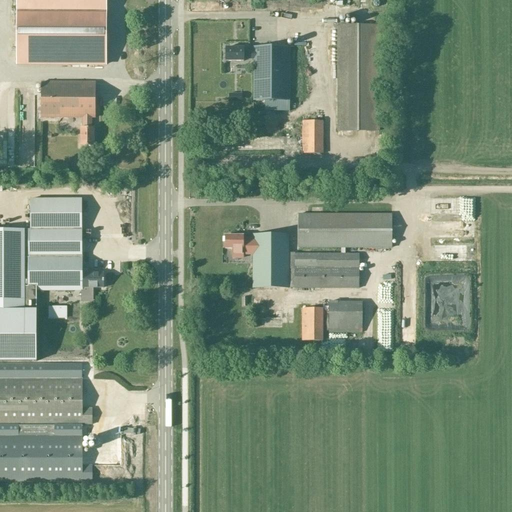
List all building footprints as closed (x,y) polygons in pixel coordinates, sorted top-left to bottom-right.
[(16,0),(16,64),(105,64),(105,0),(16,0)] [(336,132),(379,132),(379,25),(336,25),(336,132)] [(253,101),(289,101),(289,47),(253,47),(253,50),(243,50),(243,48),(225,48),(225,61),(243,61),(243,60),(253,60),(253,101)] [(94,118),(94,83),(41,82),(41,118),(82,118),(82,128),(80,128),(80,146),(93,146),(93,128),(91,128),(91,118),(94,118)] [(323,153),(323,122),(302,121),(302,154),(323,153)] [(30,230),(81,230),(81,199),(30,199),(30,230)] [(243,236),(225,235),(225,249),(232,249),(232,255),(252,255),(252,288),(358,289),(358,248),(391,248),(391,215),(298,215),(298,248),(341,248),(341,254),(295,254),(295,253),(288,253),(288,235),(253,235),(253,238),(243,238),(243,236)] [(30,230),(0,229),(0,310),(24,310),(24,291),(79,291),(79,270),(81,270),(81,230),(30,230)] [(85,270),(81,270),(79,270),(79,291),(79,297),(90,297),(90,288),(103,288),(103,273),(88,273),(88,271),(86,271),(85,270)] [(362,302),(328,302),(328,332),(361,333),(362,302)] [(322,341),(322,308),(302,308),(302,341),(322,341)] [(24,310),(0,310),(0,361),(34,361),(34,310),(24,310)] [(0,424),(91,425),(91,409),(81,409),(81,380),(0,379),(0,424)] [(0,482),(91,482),(91,466),(81,466),(81,437),(0,436),(0,482)]
